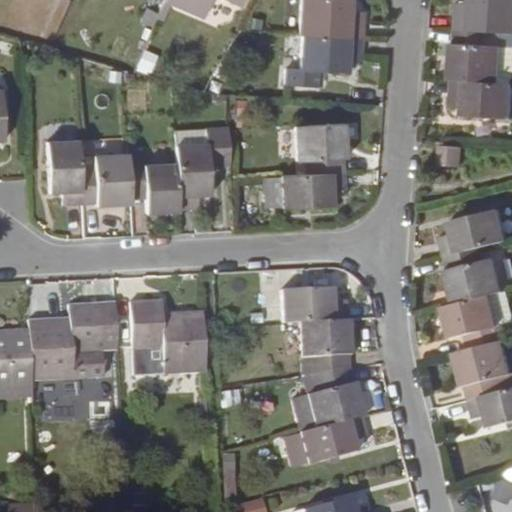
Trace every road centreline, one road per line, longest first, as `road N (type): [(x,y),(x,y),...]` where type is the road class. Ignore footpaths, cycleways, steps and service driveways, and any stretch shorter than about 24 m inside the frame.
road 1 (residential): [(394,248),(30,267)]
road 2 (residential): [(394,248),(398,354),(439,511)]
road 3 (residential): [(411,0),(394,248)]
